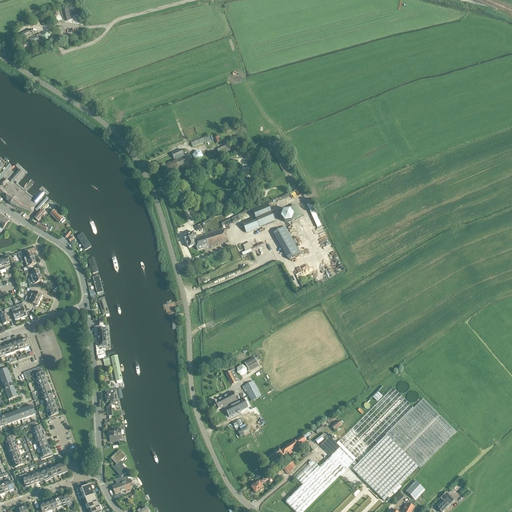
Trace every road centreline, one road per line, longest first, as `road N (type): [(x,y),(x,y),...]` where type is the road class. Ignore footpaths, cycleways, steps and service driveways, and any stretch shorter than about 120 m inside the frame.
road 1 (unclassified): [(255,511),(225,481),(191,396),(172,258),(142,168),(105,123),(0,55)]
road 2 (residential): [(100,472),(87,305)]
road 3 (residential): [(87,305),(72,256),(0,206)]
